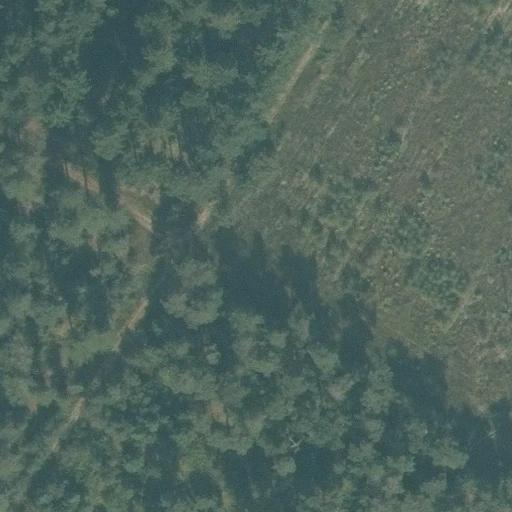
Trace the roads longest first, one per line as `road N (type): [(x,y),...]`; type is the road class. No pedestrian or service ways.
road 1 (track): [(17,511),(186,245),(0,128)]
road 2 (track): [(186,245),(341,0)]
